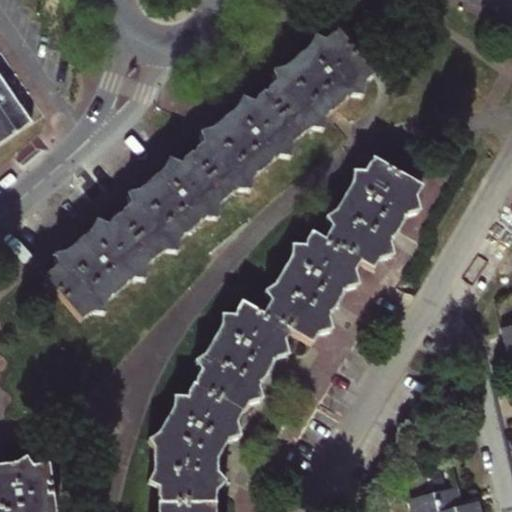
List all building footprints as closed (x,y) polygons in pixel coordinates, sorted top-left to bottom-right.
[(215,222),(216,213),(216,208),(236,192),(249,194),(251,179),(274,159),(289,161),(290,146),(308,131),(322,131),(323,118),(347,98),(361,99),(362,85),(372,76),(335,33),(322,44),(311,39),(307,50),(282,71),(271,73),(274,84),(250,105),(239,99),(233,112),(209,132),(198,136),(200,146),(176,167),(166,162),(159,175),(139,192),(125,196),(128,208),(104,228),(94,223),(88,235),(65,255),(51,258),(54,270),(42,280),(79,325),(90,315),(104,316),(105,302),(129,282),(144,283),(145,269),(161,255),(175,256),(176,242),(201,221),(215,222)] [(0,83),(0,98),(12,91),(5,80),(0,83)] [(18,100),(12,91),(0,98),(0,143),(28,124),(14,103),(18,100)] [(212,511),(213,494),(222,483),(213,474),(213,459),(225,440),(236,436),(233,425),(244,406),(259,401),(255,388),(272,360),(286,357),(282,343),(288,334),(309,346),(315,335),(329,331),(327,319),(344,290),(356,287),(352,273),(358,263),(370,271),(377,261),(391,257),(387,244),(406,216),(417,212),(413,199),(419,189),(370,159),(362,173),(350,172),(350,184),(333,214),(322,220),(328,229),(321,241),(309,234),(300,248),(287,247),(288,262),(273,288),(262,292),(268,303),(260,316),(238,304),(231,318),(219,316),(218,330),(202,358),(192,363),(198,372),(183,399),(172,398),(170,411),(156,435),(145,441),(151,450),(150,477),(145,485),(155,489),(154,511),(212,511)] [(511,330),(499,334),(506,360),(511,358),(511,330)] [(51,511),(45,466),(30,468),(23,459),(13,466),(0,467),(0,511),(51,511)] [(463,511),(459,496),(412,508),(412,511),(479,511),(480,511),(479,511),(463,511)]
